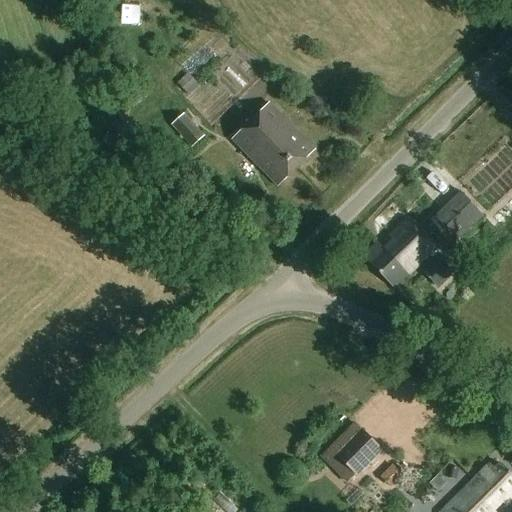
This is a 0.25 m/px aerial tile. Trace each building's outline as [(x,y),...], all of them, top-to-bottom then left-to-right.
[(187,74),(177,84),(184,90),(189,86),(194,92),(199,87),(187,74)] [(315,151),(269,104),(232,140),(278,187),(315,151)] [(204,137),(184,115),(172,126),(192,148),(204,137)] [(88,152),(136,181),(149,159),(108,134),(104,141),(97,137),(88,152)] [(460,193),(428,224),(450,248),(483,217),(460,193)] [(394,289),(437,250),(410,221),(391,239),(394,243),(385,251),(379,245),(365,259),(394,289)] [(438,257),(422,273),(436,287),(452,272),(438,257)] [(362,430),(336,456),(358,477),(383,451),(362,430)] [(511,478),(501,468),(493,476),(487,470),(445,511),(501,511),(511,501),(511,478)]
